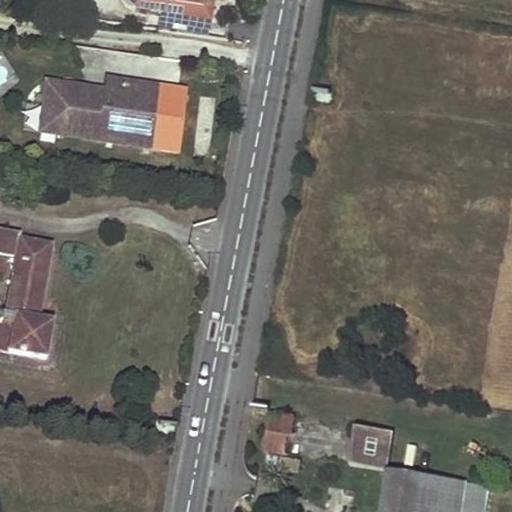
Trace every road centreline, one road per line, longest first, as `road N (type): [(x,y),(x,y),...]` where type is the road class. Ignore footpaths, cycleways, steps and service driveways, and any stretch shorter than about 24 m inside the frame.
road 1 (tertiary): [(189,511),(282,0)]
road 2 (unknown): [(237,248),(141,224),(0,218)]
